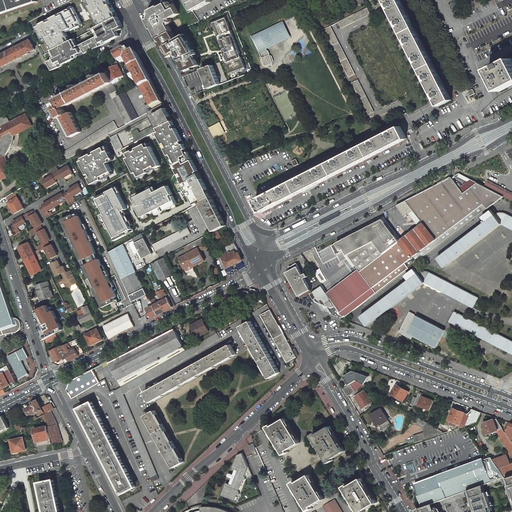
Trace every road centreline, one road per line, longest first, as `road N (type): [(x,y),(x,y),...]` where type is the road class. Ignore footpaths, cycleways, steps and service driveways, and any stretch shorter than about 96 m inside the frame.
road 1 (tertiary): [(511,117),(261,239)]
road 2 (tertiary): [(137,38),(259,270)]
road 3 (tertiary): [(269,261),(495,142)]
road 4 (residential): [(50,380),(259,270)]
road 5 (tertiary): [(261,239),(149,32)]
road 6 (residential): [(153,511),(309,361)]
road 7 (tertiary): [(494,390),(360,340),(312,345)]
road 8 (tertiary): [(317,356),(353,349),(490,400)]
road 9 (residential): [(0,233),(50,380)]
road 10 (residential): [(0,107),(137,38)]
road 11 (tertiary): [(329,386),(401,511)]
